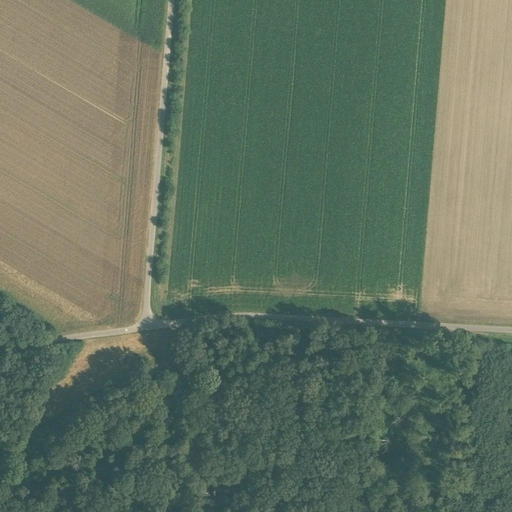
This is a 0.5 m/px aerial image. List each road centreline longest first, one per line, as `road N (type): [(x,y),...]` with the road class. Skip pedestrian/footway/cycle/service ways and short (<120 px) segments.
road 1 (track): [(144,329),(260,318),(511,333)]
road 2 (track): [(171,0),(144,329)]
road 3 (track): [(0,349),(144,329)]
